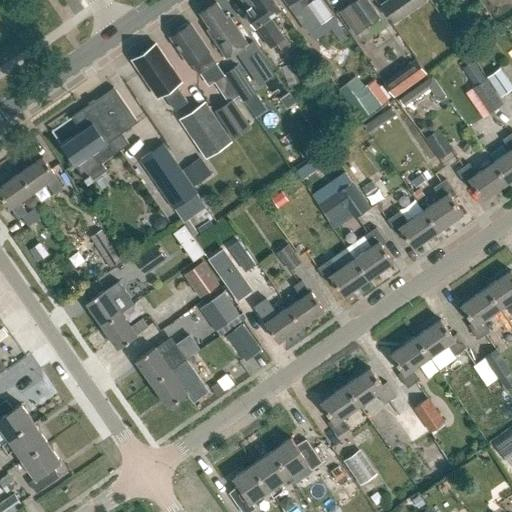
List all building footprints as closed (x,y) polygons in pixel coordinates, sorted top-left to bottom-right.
[(242,0),(250,11),(247,13),(270,47),(285,37),(271,17),(282,10),(274,0),(242,0)] [(284,0),(288,5),(308,33),(319,25),(332,16),(321,0),(284,0)] [(350,6),(342,12),(352,26),(357,33),(365,28),(381,18),(368,0),(356,0),(352,3),(349,5),(350,6)] [(386,0),(382,3),(394,21),(426,0),(386,0)] [(225,16),(216,2),(200,14),(212,32),(210,33),(227,57),(236,51),(248,43),(228,14),(225,16)] [(190,66),(193,64),(199,73),(217,62),(210,53),(211,52),(192,23),(189,25),(185,24),(181,27),(180,31),(171,38),(190,66)] [(248,43),(236,51),(247,68),(262,57),(251,41),(248,43)] [(164,94),(175,109),(187,101),(176,85),(181,82),(155,45),(133,60),(159,97),(164,94)] [(383,81),(394,96),(427,72),(416,57),(383,81)] [(465,66),(477,81),(488,73),(477,58),(465,66)] [(277,70),(288,86),(300,78),(289,62),(277,70)] [(239,65),(225,74),(244,101),(257,92),(239,65)] [(511,83),(501,68),(487,77),(501,97),(511,89),(511,83)] [(225,75),(214,82),(228,103),(239,95),(225,75)] [(401,101),(406,109),(432,91),(441,104),(449,99),(434,78),(401,101)] [(473,89),(490,113),(504,103),(487,79),(473,89)] [(345,100),(359,120),(381,105),(367,85),(345,100)] [(61,145),(76,165),(89,184),(107,171),(102,164),(130,144),(122,133),(138,122),(114,88),(72,117),(81,131),(61,145)] [(207,101),(180,119),(206,159),(233,141),(207,101)] [(216,112),(235,141),(253,130),(234,101),(216,112)] [(378,128),(398,115),(394,108),(367,126),(376,139),(382,135),(378,128)] [(428,141),(441,159),(453,151),(441,132),(428,141)] [(493,162),(508,182),(511,179),(511,133),(504,140),(511,150),(493,162)] [(198,192),(164,143),(140,160),(174,209),(198,192)] [(315,157),(306,163),(311,172),(321,166),(315,157)] [(20,174),(33,192),(47,183),(55,194),(62,188),(54,177),(56,176),(43,158),(20,174)] [(472,183),(483,199),(508,182),(493,162),(476,175),(468,164),(457,172),(467,187),(472,183)] [(331,164),(308,175),(320,199),(343,188),(331,164)] [(11,208),(19,219),(27,213),(19,202),(33,192),(20,174),(0,187),(0,195),(9,209),(11,208)] [(425,210),(439,230),(464,213),(453,197),(457,194),(447,179),(434,188),(442,199),(425,210)] [(356,222),(369,213),(351,187),(320,208),(331,223),(348,211),(356,222)] [(367,195),(374,205),(383,198),(376,189),(367,195)] [(281,192),(272,198),(278,207),(287,200),(281,192)] [(403,231),(414,247),(439,230),(425,210),(408,222),(400,212),(389,220),(399,234),(403,231)] [(196,260),(208,252),(189,223),(177,231),(196,260)] [(355,258),(370,278),(395,261),(383,245),(387,242),(377,227),(365,236),(373,247),(355,258)] [(122,262),(102,232),(92,238),(112,269),(122,262)] [(237,258),(246,252),(238,241),(229,248),(237,258)] [(32,249),(39,260),(47,254),(40,244),(32,249)] [(302,262),(291,245),(279,254),(291,272),(303,263),(302,262)] [(156,246),(135,260),(144,274),(165,259),(156,246)] [(222,278),(236,268),(223,250),(209,260),(222,278)] [(334,280),(345,296),(370,278),(355,258),(338,270),(331,259),(319,268),(329,283),(334,280)] [(203,260),(185,273),(201,296),(219,283),(203,260)] [(246,263),(228,275),(244,299),(262,287),(246,263)] [(511,271),(488,289),(502,309),(511,301),(511,271)] [(104,290),(85,303),(102,327),(120,314),(135,303),(119,280),(104,290)] [(303,298),(289,308),(302,326),(325,310),(312,291),(311,293),(303,281),(295,287),(303,298)] [(240,310),(225,289),(202,305),(217,326),(240,310)] [(470,326),(479,340),(491,331),(484,321),(502,309),(488,289),(462,306),(474,323),(470,326)] [(266,298),(254,306),(267,324),(266,324),(279,342),(302,326),(289,308),(279,315),(266,298)] [(120,314),(102,327),(118,350),(136,337),(135,335),(146,327),(141,320),(130,328),(120,314)] [(417,337),(431,358),(449,346),(456,356),(468,348),(458,334),(454,337),(442,320),(417,337)] [(233,345),(248,334),(241,325),(226,335),(233,345)] [(154,349),(136,362),(152,385),(183,363),(181,361),(199,349),(189,334),(171,347),(167,341),(155,349),(154,349)] [(398,375),(408,388),(420,380),(413,370),(431,358),(417,337),(391,355),(403,372),(398,375)] [(484,358),(505,391),(511,386),(511,375),(495,350),(484,358)] [(490,368),(483,359),(473,366),(480,375),(490,368)] [(183,363),(152,385),(168,408),(186,395),(192,404),(205,395),(192,377),(183,363)] [(347,386),(361,407),(379,394),(386,404),(398,396),(388,382),(384,385),(372,368),(347,386)] [(228,375),(217,382),(225,393),(236,386),(228,375)] [(328,423),(338,437),(350,429),(343,419),(361,407),(347,386),(321,403),(333,420),(328,423)] [(412,405),(413,407),(429,430),(430,432),(441,424),(424,397),(412,405)] [(0,427),(9,440),(34,423),(20,404),(13,409),(5,401),(0,404),(0,427)] [(16,449),(23,460),(48,443),(34,423),(9,440),(2,445),(9,454),(16,449)] [(441,424),(430,432),(436,440),(448,432),(442,423),(441,424)] [(292,437),(275,449),(292,474),(308,463),(312,469),(323,462),(307,439),(296,444),(292,437)] [(30,483),(37,493),(59,478),(55,467),(62,463),(48,443),(23,460),(36,479),(30,483)] [(253,465),(270,490),(275,496),(283,490),(279,484),(292,474),(275,449),(253,465)] [(360,451),(344,463),(361,487),(377,476),(360,451)] [(229,494),(241,511),(251,511),(255,510),(251,504),(270,490),(253,465),(233,478),(238,485),(229,494)] [(343,475),(338,468),(332,472),(337,479),(343,475)] [(0,493),(4,491),(5,492),(17,484),(10,473),(0,480),(0,493)] [(293,506),(290,501),(284,500),(279,503),(285,511),(293,506)] [(7,502),(0,506),(0,511),(13,511),(14,511),(7,502)]
